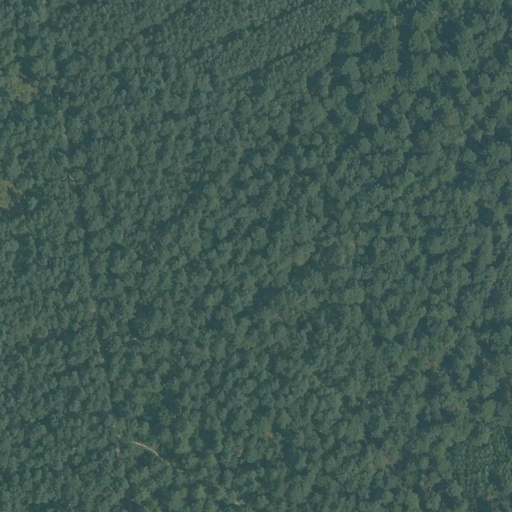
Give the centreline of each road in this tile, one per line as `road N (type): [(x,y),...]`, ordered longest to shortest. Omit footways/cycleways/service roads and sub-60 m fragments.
road 1 (track): [(42,0),(129,511)]
road 2 (track): [(91,303),(133,309),(277,358),(320,384),(419,511)]
